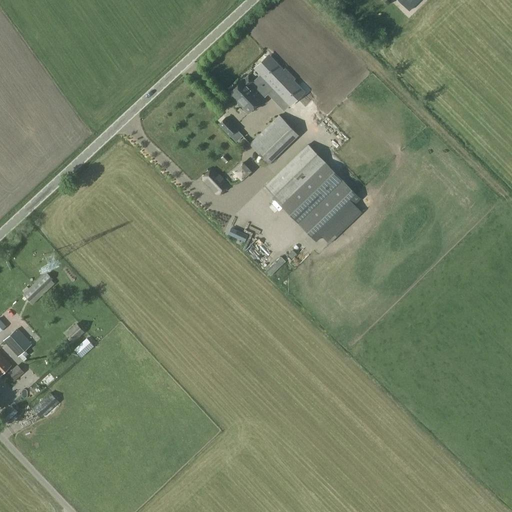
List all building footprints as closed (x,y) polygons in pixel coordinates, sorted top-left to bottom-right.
[(398,0),(409,11),(419,0),(398,0)] [(268,55),(255,68),(261,75),(274,88),(290,105),(304,92),(292,80),(294,78),(284,68),(282,69),(268,55)] [(243,79),(228,94),(247,113),(262,99),(274,88),(261,75),(253,82),(247,76),(244,79),(243,79)] [(319,113),(329,104),(323,96),(312,105),(319,113)] [(279,115),(249,144),(266,162),(296,134),(279,115)] [(219,124),(230,136),(236,129),(225,118),(219,124)] [(337,145),(342,141),(335,132),(330,135),(337,145)] [(307,145),(263,187),(266,190),(267,191),(280,205),(281,205),(324,163),(311,149),(307,145)] [(249,171),(242,163),(234,171),(241,179),(249,171)] [(324,163),(281,205),(298,223),(316,241),(321,236),(329,243),(362,212),(354,204),(360,199),(353,192),(341,180),(324,163)] [(226,185),(213,171),(209,171),(204,176),(204,180),(217,194),(220,194),(226,188),(226,185)] [(245,242),(248,235),(234,229),(231,236),(245,242)] [(286,229),(283,231),(290,239),(293,237),(286,229)] [(52,271),(63,260),(55,253),(44,265),(52,271)] [(29,301),(52,279),(46,272),(22,294),(29,301)] [(73,297),(81,312),(93,305),(84,291),(73,297)] [(95,317),(103,327),(113,319),(106,309),(95,317)] [(73,343),(85,332),(76,323),(64,333),(73,343)] [(18,356),(31,344),(17,328),(4,341),(18,356)] [(80,357),(93,346),(86,338),(74,349),(80,357)] [(0,374),(10,365),(0,354),(0,374)] [(33,379),(22,389),(26,393),(36,383),(33,379)] [(24,393),(22,389),(18,392),(24,401),(42,388),(39,384),(24,393)] [(41,418),(59,402),(50,392),(32,409),(41,418)] [(18,412),(11,405),(0,414),(0,419),(4,424),(18,412)]
